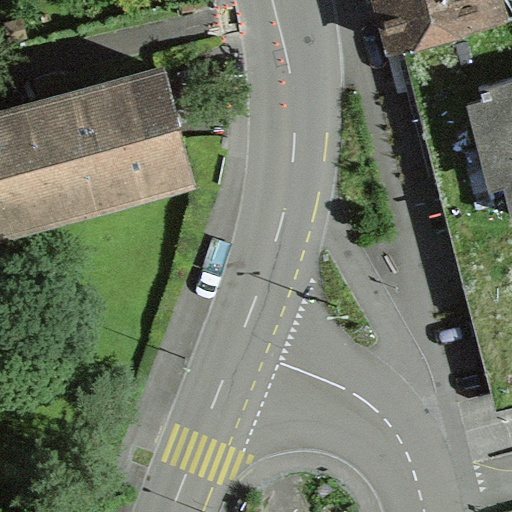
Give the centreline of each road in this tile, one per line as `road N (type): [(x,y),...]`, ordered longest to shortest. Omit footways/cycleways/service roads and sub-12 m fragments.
road 1 (secondary): [(272,0),(294,93),(293,162),(239,340)]
road 2 (residential): [(239,340),(356,392),(387,419),(426,511)]
road 3 (secondary): [(239,340),(171,511)]
